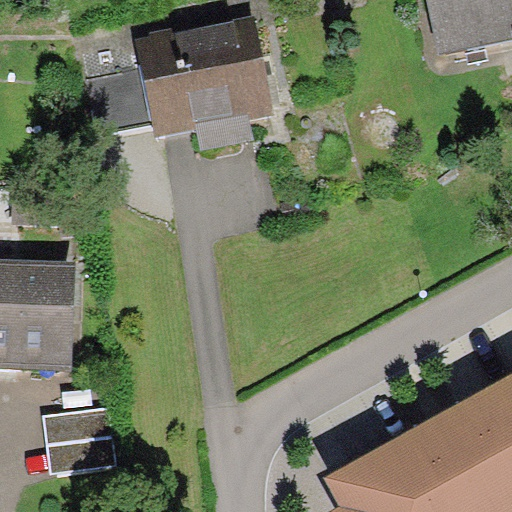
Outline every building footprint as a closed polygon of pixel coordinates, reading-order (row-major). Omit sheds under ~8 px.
[(511,0),(422,0),(436,66),(511,50),(511,0)] [(266,122),(248,29),(120,54),(137,147),(266,122)] [(65,275),(0,272),(0,380),(63,382),(65,275)] [(331,511),(511,511),(511,394),(324,499),(331,511)] [(103,413),(31,423),(39,485),(112,475),(103,413)]
